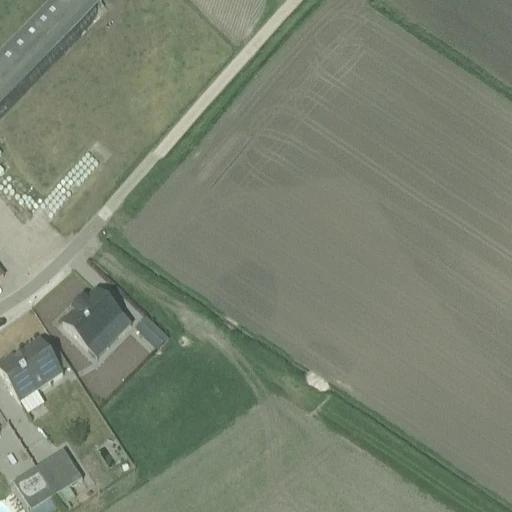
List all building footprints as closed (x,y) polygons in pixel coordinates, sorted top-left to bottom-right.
[(89,0),(58,0),(0,57),(0,114),(100,10),(89,0)] [(74,320),(62,332),(97,367),(132,331),(96,297),(85,308),(83,307),(72,318),(74,320)] [(146,324),(134,334),(157,358),(168,347),(146,324)] [(12,362),(0,369),(0,380),(4,386),(2,389),(6,395),(10,396),(19,410),(63,381),(40,347),(39,347),(40,349),(24,359),(23,358),(22,358),(23,360),(14,366),(12,362)] [(63,457),(37,474),(55,502),(60,511),(61,511),(75,504),(69,494),(81,485),(63,457)] [(37,474),(13,488),(27,511),(53,511),(50,505),(55,502),(37,474)]
